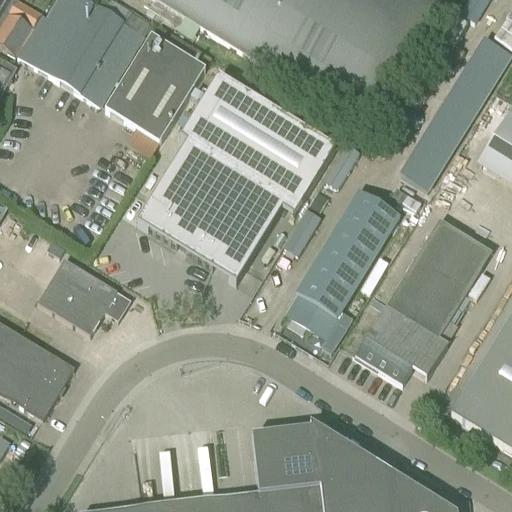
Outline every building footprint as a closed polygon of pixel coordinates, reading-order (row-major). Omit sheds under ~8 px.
[(151,29),(103,0),(59,0),(45,23),(41,20),(16,6),(8,20),(0,15),(0,53),(16,63),(99,112),(151,29)] [(146,0),(169,14),(161,26),(212,58),(221,45),(365,134),(446,0),(146,0)] [(471,0),(458,21),(473,30),(491,1),(491,0),(471,0)] [(159,148),(204,73),(211,63),(156,31),(150,41),(105,116),(159,148)] [(483,45),(399,181),(426,198),(510,62),(483,45)] [(0,68),(0,101),(16,74),(2,66),(0,68)] [(136,229),(133,233),(209,280),(220,263),(235,272),(224,290),(232,295),(235,290),(282,215),(293,222),(335,154),(217,81),(178,144),(185,148),(136,229)] [(477,170),(511,191),(511,121),(509,119),(477,170)] [(396,221),(359,197),(296,300),(333,323),(396,221)] [(426,385),(447,350),(438,345),(491,259),(439,227),(354,365),(401,394),(411,376),(426,385)] [(32,249),(18,273),(45,289),(47,291),(62,267),(32,249)] [(117,327),(130,307),(64,266),(63,267),(48,291),(37,310),(89,342),(100,324),(103,326),(107,321),(117,327)] [(511,459),(511,319),(450,422),(511,459)] [(0,399),(42,426),(74,375),(0,329),(0,399)] [(439,511),(309,431),(309,437),(251,444),(258,503),(179,511),(439,511)]
